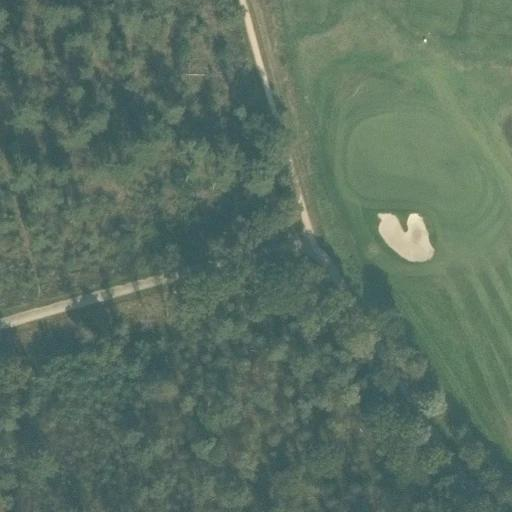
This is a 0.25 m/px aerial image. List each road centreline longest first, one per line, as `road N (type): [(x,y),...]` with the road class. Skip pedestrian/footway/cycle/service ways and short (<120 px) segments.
road 1 (track): [(317,255),(0,334)]
road 2 (unclassified): [(477,511),(317,255)]
road 3 (track): [(317,255),(253,0)]
